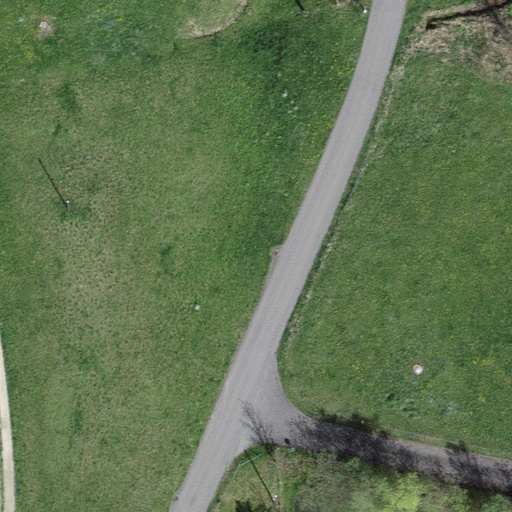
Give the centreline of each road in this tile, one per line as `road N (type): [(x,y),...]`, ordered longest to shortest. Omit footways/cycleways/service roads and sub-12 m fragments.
road 1 (unclassified): [(391,0),(357,125),(187,511)]
road 2 (track): [(235,415),(511,475)]
